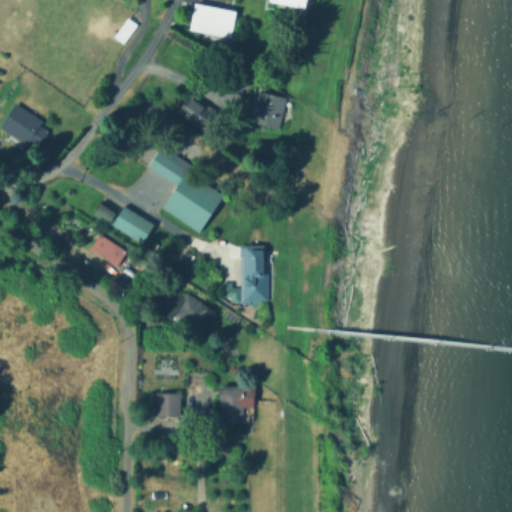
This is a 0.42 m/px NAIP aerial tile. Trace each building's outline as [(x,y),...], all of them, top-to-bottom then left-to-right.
[(309,0),(308,8),(271,0),(309,0)] [(240,10),(235,38),(192,29),(197,2),(240,10)] [(126,17),(112,35),(122,42),(135,25),(126,17)] [(288,98),(279,130),(253,122),(262,90),(288,98)] [(185,91),(213,110),(199,131),(171,111),(185,91)] [(51,126),(36,150),(1,128),(17,104),(51,126)] [(225,194),(202,232),(163,209),(178,185),(150,168),(159,154),(225,194)] [(104,200),(123,212),(126,207),(155,225),(143,243),(96,214),(104,200)] [(128,251),(117,267),(90,248),(101,232),(128,251)] [(195,255),(190,262),(183,256),(187,250),(195,255)] [(270,274),(270,301),(246,300),(247,260),(261,260),(261,274),(270,274)] [(240,297),(240,301),(233,301),(233,297),(224,297),(224,282),(232,282),(232,287),(240,287),(240,297)] [(173,290),(184,298),(188,292),(217,311),(201,336),(159,309),(163,301),(175,309),(180,303),(169,296),(173,290)] [(245,388),(245,424),(222,424),(222,388),(245,388)] [(183,392),(183,417),(157,417),(157,392),(183,392)]
